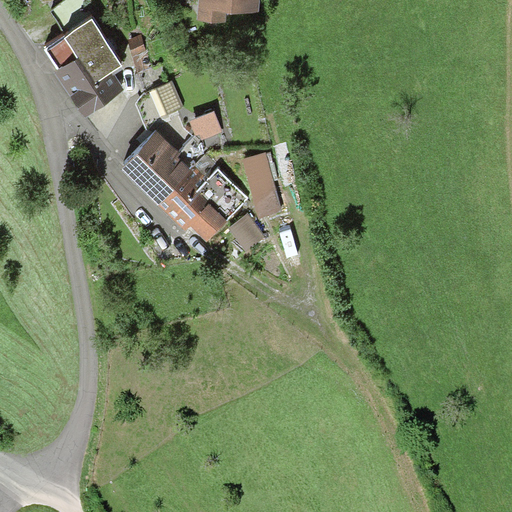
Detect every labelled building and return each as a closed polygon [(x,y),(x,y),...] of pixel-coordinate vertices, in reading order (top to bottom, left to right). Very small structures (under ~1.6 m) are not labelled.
[(260,0),(199,0),(199,14),(226,17),(227,3),(260,6),(260,0)] [(122,56),(92,9),(65,26),(66,29),(46,40),(59,60),(55,64),(72,90),(73,90),(86,109),(124,85),(114,69),(111,64),(115,61),(119,58),(122,56)] [(123,64),(119,58),(115,61),(111,64),(114,69),(123,64)] [(173,78),(156,83),(167,111),(183,105),(173,78)] [(215,107),(190,115),(200,138),(222,130),(215,107)] [(121,158),(159,197),(191,167),(177,153),(180,150),(156,124),(149,131),(121,158)] [(266,148),(243,154),(255,197),(277,191),(266,148)] [(191,167),(159,197),(185,225),(191,219),(194,221),(207,235),(250,196),(219,163),(205,176),(194,164),(191,167)] [(247,210),(229,223),(247,249),(265,236),(247,210)]
